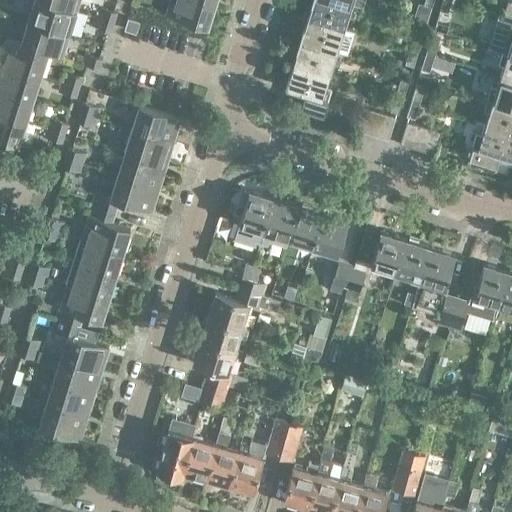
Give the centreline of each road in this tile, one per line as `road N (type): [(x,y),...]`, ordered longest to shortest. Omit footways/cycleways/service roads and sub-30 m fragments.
road 1 (residential): [(110,496),(222,130)]
road 2 (residential): [(511,209),(222,130)]
road 3 (residential): [(222,130),(260,0)]
